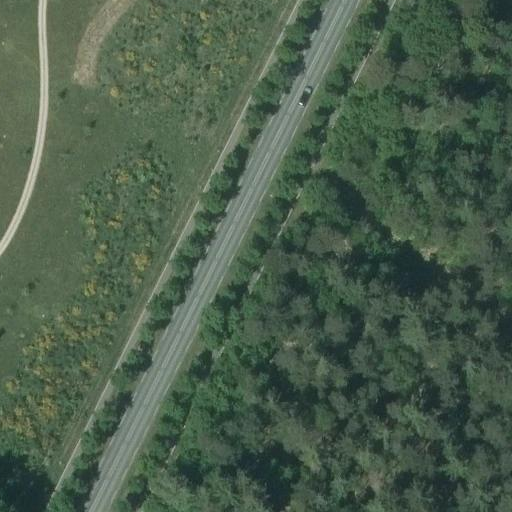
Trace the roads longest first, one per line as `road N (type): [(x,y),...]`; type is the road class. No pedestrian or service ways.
road 1 (primary): [(91,511),(344,0)]
road 2 (track): [(511,334),(434,278),(309,163)]
